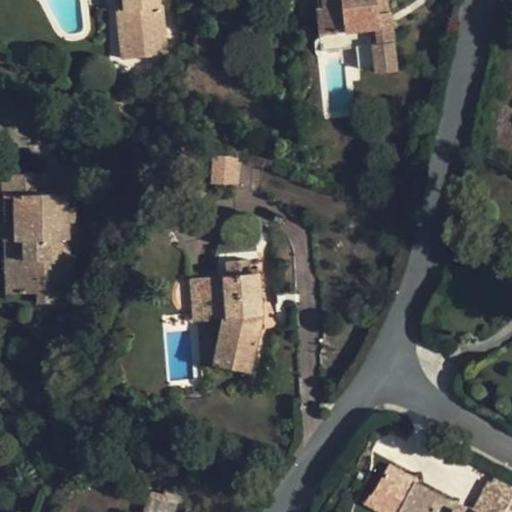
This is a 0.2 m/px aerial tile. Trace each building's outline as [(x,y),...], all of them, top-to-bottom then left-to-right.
[(159,0),(156,10),(146,7),(137,33),(189,48),(204,0),(159,0)] [(147,0),(146,7),(156,10),(159,0),(147,0)] [(397,71),(390,0),(316,0),(319,35),(371,30),(374,73),(397,71)] [(212,183),(239,183),(239,156),(211,156),(212,183)] [(70,194),(1,196),(4,298),(73,295),(70,194)] [(212,365),(254,374),(263,332),(262,320),(265,304),(261,261),(247,258),(225,260),(227,279),(213,276),(188,278),(192,320),(221,318),(212,360),(212,365)] [(404,503),(415,482),(417,479),(390,464),(377,489),(404,503)] [(399,511),(511,511),(511,476),(501,471),(490,490),(510,501),(504,511),(481,511),(479,511),(478,511),(462,511),(456,509),(458,505),(415,482),(404,503),(399,511)] [(504,511),(510,501),(490,490),(479,511),(481,511),(504,511)] [(152,511),(190,511),(191,508),(156,500),(152,511)]
